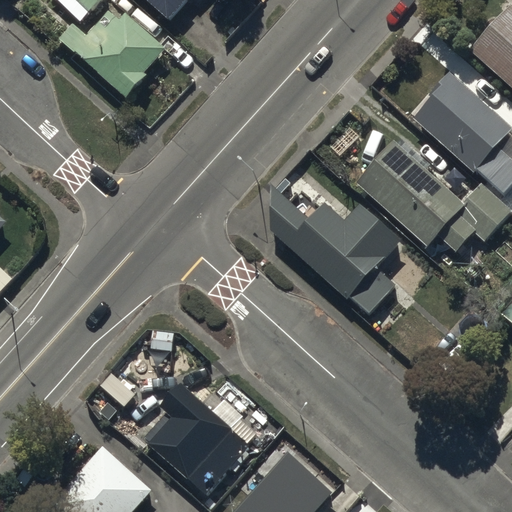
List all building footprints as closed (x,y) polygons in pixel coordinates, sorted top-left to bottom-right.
[(67,0),(82,13),(93,0),(67,0)] [(132,0),(169,32),(193,5),(199,10),(207,0),(132,0)] [(469,59),(511,98),(511,20),(508,17),(469,59)] [(64,52),(127,108),(169,61),(127,24),(102,53),(94,45),(91,49),(77,37),(64,52)] [(415,102),(430,81),(415,70),(400,91),(415,102)] [(511,172),(496,157),(511,140),(447,81),(406,126),(471,184),(475,180),(501,205),(511,193),(511,172)] [(458,213),(388,150),(353,188),(426,254),(435,244),(454,260),(472,241),(482,251),(509,222),(476,193),(458,213)] [(268,239),(362,324),(389,295),(371,278),(398,248),(357,211),(343,226),(323,208),(306,227),(271,195),(268,239)] [(0,245),(9,236),(0,227),(0,245)] [(511,311),(500,325),(511,335),(511,311)] [(142,441),(186,479),(233,427),(182,381),(159,406),(167,413),(142,441)] [(55,499),(69,511),(130,511),(151,489),(102,446),(55,499)] [(313,511),(332,491),(288,452),(233,511),(313,511)]
